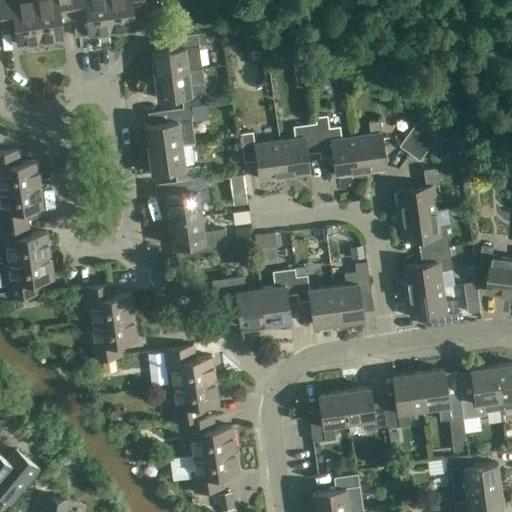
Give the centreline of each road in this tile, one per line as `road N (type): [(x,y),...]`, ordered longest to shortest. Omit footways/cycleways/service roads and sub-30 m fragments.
road 1 (residential): [(282,390),(136,255),(129,234)]
road 2 (residential): [(129,234),(88,246),(77,240),(60,118)]
road 3 (residential): [(129,234),(114,103),(97,93)]
road 4 (residential): [(363,223),(372,231),(393,348)]
road 5 (residential): [(282,390),(301,365),(393,348)]
road 6 (residential): [(287,511),(275,425),(282,390)]
road 7 (residential): [(393,348),(511,336)]
